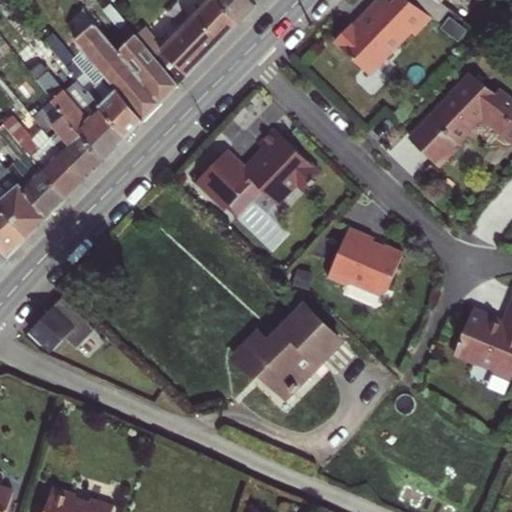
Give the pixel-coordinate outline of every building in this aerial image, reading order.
[(213,0),(214,1),(239,24),(257,6),(251,0),(213,0)] [(351,27),(333,48),(365,74),(375,74),(409,33),(412,36),(428,17),(407,0),(380,0),(380,1),(379,0),(376,0),(360,20),(363,22),(356,30),(351,27)] [(511,0),(407,0),(428,17),(434,21),(444,8),(440,4),(442,0),(497,0),(511,11),(511,0)] [(214,1),(199,17),(222,42),(239,24),(214,1)] [(76,44),(102,75),(142,124),(177,88),(171,81),(155,62),(135,38),(116,53),(87,17),(71,30),(79,41),(76,44)] [(145,31),(135,38),(155,62),(171,81),(181,71),(187,78),(222,42),(199,17),(164,54),(145,31)] [(41,40),(91,99),(126,140),(142,124),(102,75),(92,83),(50,32),(41,40)] [(30,73),(70,120),(105,161),(126,140),(91,99),(78,109),(40,64),(30,73)] [(181,71),(171,81),(177,88),(187,78),(181,71)] [(448,94),(406,138),(435,165),(448,151),(445,148),(452,140),(455,143),(464,134),(464,128),(472,120),(472,113),(480,113),(480,116),(497,131),(499,129),(511,141),(511,104),(502,96),(498,96),(476,75),(465,75),(451,87),(452,94),(448,94)] [(35,118),(52,138),(87,179),(105,161),(70,120),(60,129),(44,110),(35,118)] [(216,145),(188,174),(217,202),(243,175),(254,185),(267,197),(286,177),(293,184),(310,166),(264,122),(248,139),(256,147),(250,153),(248,151),(235,164),(216,145)] [(21,144),(33,158),(68,198),(87,179),(52,138),(41,148),(31,136),(21,144)] [(8,168),(14,176),(49,218),(68,198),(33,158),(22,168),(17,161),(8,168)] [(243,175),(217,202),(228,213),(254,185),(243,175)] [(0,204),(29,238),(49,218),(14,176),(4,185),(0,181),(0,204)] [(0,249),(8,260),(29,238),(0,204),(0,249)] [(343,224),(321,274),(339,282),(346,279),(373,291),(380,289),(397,250),(378,242),(375,243),(366,239),(368,235),(343,224)] [(0,268),(8,260),(0,249),(0,268)] [(86,323),(54,290),(22,322),(43,343),(56,331),(67,342),(86,323)] [(248,326),(222,351),(244,373),(250,368),(279,391),(332,334),(296,299),(260,336),(248,326)] [(498,326),(475,316),(457,360),(477,369),(480,367),(497,375),(496,378),(511,384),(511,318),(509,325),(509,326),(509,327),(509,328),(510,328),(510,329),(511,329),(509,333),(499,329),(499,328),(499,327),(498,326)] [(90,489),(89,493),(76,489),(77,486),(53,478),(44,507),(40,506),(38,511),(109,511),(114,497),(90,489)] [(0,481),(0,511),(2,511),(12,485),(0,481)]
